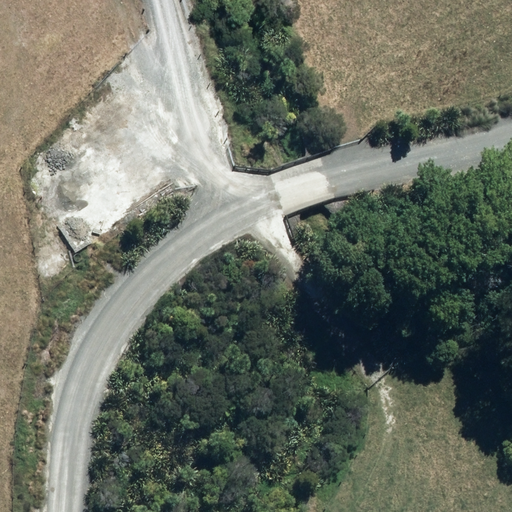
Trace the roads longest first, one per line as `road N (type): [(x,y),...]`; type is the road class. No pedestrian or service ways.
road 1 (residential): [(511,129),(275,193),(178,250),(120,307),(84,375),(63,511)]
road 2 (track): [(344,511),(376,474),(388,421),(348,330),(239,212),(176,54),(164,0)]
